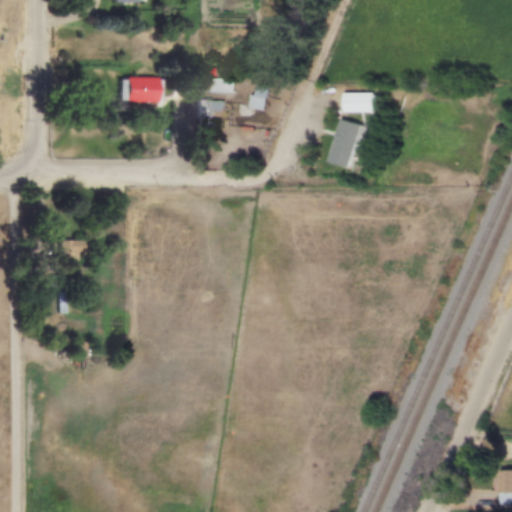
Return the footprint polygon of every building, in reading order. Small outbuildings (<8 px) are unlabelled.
[(121,78),(121,102),(157,102),(157,78),(121,78)] [(251,109),(266,110),(266,86),(252,86),(251,109)] [(344,112),(386,112),(386,93),(344,93),(344,112)] [(196,101),(196,119),(212,119),(212,111),(222,111),(222,101),(196,101)] [(374,128),(341,119),(329,163),(350,169),(356,148),(368,151),(374,128)] [(57,262),(79,262),(79,241),(57,241),(57,262)] [(56,358),(86,358),(86,340),(56,340),(56,358)] [(511,470),(498,470),(498,495),(511,495),(511,470)]
